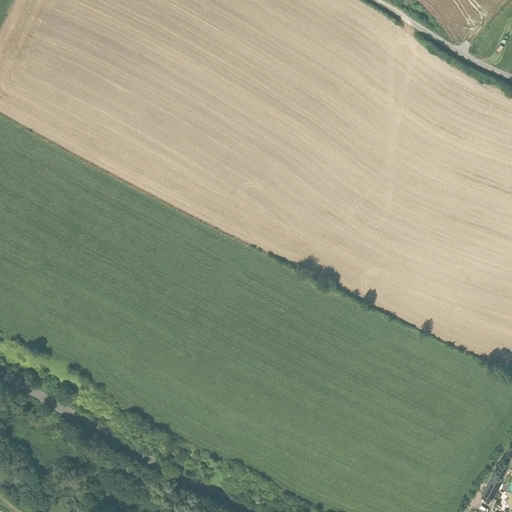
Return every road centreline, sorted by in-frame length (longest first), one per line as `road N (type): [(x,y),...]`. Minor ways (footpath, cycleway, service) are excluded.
road 1 (unclassified): [(261,511),(160,467),(0,372)]
road 2 (unclassified): [(511,64),(393,0)]
